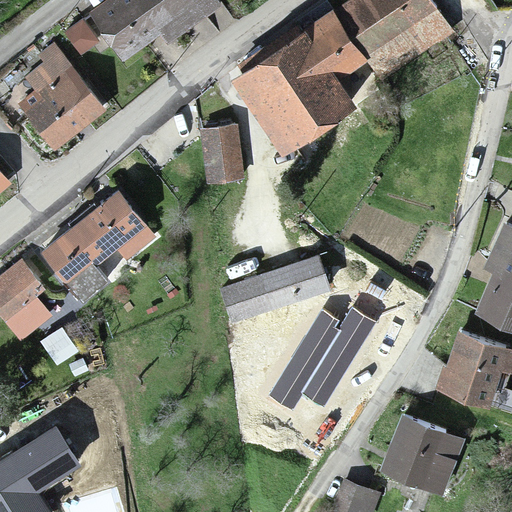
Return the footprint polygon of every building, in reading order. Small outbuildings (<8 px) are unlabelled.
[(92,0),(91,1),(123,48),(162,22),(169,33),(218,0),(92,0)] [(434,0),(345,0),(239,72),(285,139),(266,151),(283,175),(374,113),(343,68),(364,54),(380,76),(453,27),(434,0)] [(71,62),(22,98),(54,142),(104,106),(71,62)] [(199,125),(206,172),(243,167),(236,119),(199,125)] [(0,166),(0,190),(12,181),(0,166)] [(122,185),(47,243),(71,274),(117,240),(128,255),(158,231),(122,185)] [(500,254),(481,302),(511,314),(511,220),(506,218),(492,251),(500,254)] [(317,258),(222,289),(232,321),(328,289),(317,258)] [(30,263),(0,285),(0,307),(6,315),(47,285),(30,263)] [(322,313),(271,395),(291,407),(302,390),(323,403),(373,323),(352,310),(342,326),(322,313)] [(63,325),(45,337),(56,353),(74,341),(63,325)] [(511,342),(460,325),(442,379),(496,397),(511,349),(511,342)] [(404,411),(385,460),(440,481),(459,432),(404,411)] [(58,420),(0,457),(0,511),(50,511),(33,486),(81,455),(58,420)] [(349,477),(336,509),(343,511),(366,511),(376,488),(349,477)]
